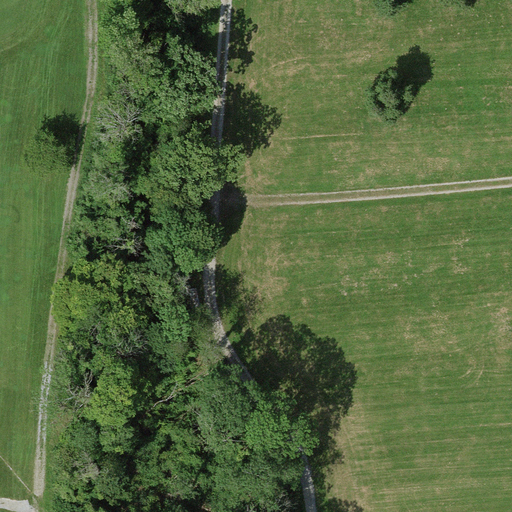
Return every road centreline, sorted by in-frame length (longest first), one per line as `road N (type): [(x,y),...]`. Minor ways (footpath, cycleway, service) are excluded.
road 1 (track): [(229,0),(212,293),(225,340),(286,425),(320,511)]
road 2 (track): [(44,511),(44,413),(86,121),(88,0)]
road 3 (track): [(215,204),(511,183)]
